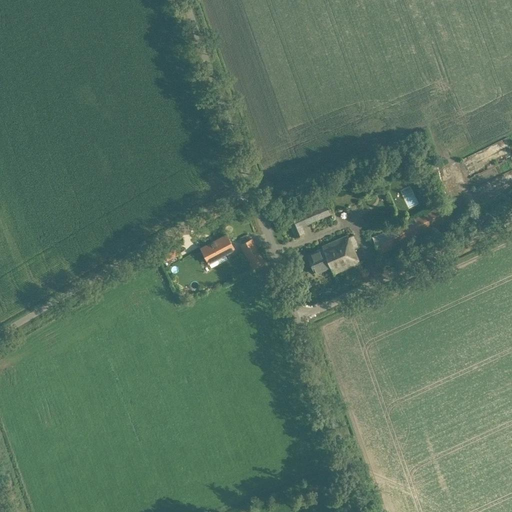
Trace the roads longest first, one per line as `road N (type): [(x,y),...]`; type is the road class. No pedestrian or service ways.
road 1 (unclassified): [(0,334),(250,185)]
road 2 (unclassified): [(295,312),(511,215)]
road 3 (unclassified): [(364,511),(295,312)]
road 4 (unclassified): [(250,185),(185,0)]
road 5 (unclassified): [(295,312),(250,185)]
